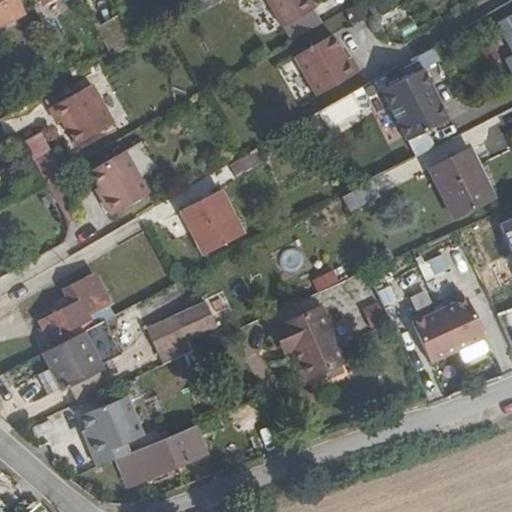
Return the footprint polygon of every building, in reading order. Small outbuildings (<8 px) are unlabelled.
[(21,0),(0,0),(0,27),(28,13),(21,0)] [(295,42),(326,25),(317,11),(319,11),(312,0),(268,0),(285,29),(287,28),(295,42)] [(511,14),(500,21),(511,43),(511,56),(509,57),(511,62),(511,14)] [(96,30),(114,53),(130,41),(111,17),(96,30)] [(337,38),(299,60),(322,100),(364,75),(356,61),(351,63),(337,38)] [(427,71),(386,92),(409,136),(450,115),(427,71)] [(97,85),(73,99),(56,108),(55,109),(62,123),(67,121),(81,146),(119,124),(97,85)] [(56,108),(73,99),(69,91),(51,102),(56,108)] [(327,131),(361,111),(351,94),(316,114),(327,131)] [(408,139),(412,154),(432,148),(428,134),(408,139)] [(474,147),(431,169),(456,218),(500,197),(474,147)] [(268,162),(261,150),(247,158),(234,165),(241,177),(268,162)] [(108,199),(105,201),(114,217),(152,196),(129,153),(93,174),(102,189),(108,199)] [(398,180),(423,168),(417,156),(392,168),(398,180)] [(356,192),(346,197),(352,210),(383,193),(377,181),(356,192)] [(99,191),(105,201),(108,199),(102,189),(99,191)] [(222,190),(183,209),(208,254),(246,234),(222,190)] [(52,205),(60,200),(55,192),(47,196),(52,205)] [(511,217),(500,223),(511,251),(511,217)] [(324,293),(344,283),(338,269),(317,279),(324,293)] [(35,323),(50,350),(95,327),(90,317),(110,306),(96,279),(62,296),(66,307),(35,323)] [(431,364),(458,352),(464,365),(491,353),(465,297),(411,321),(431,364)] [(164,365),(194,351),(188,340),(218,326),(207,301),(147,328),(164,365)] [(313,311),(308,313),(334,369),(339,367),(313,311)] [(510,345),(511,344),(511,311),(498,317),(510,345)] [(308,313),(267,332),(277,357),(282,355),(295,386),(334,369),(308,313)] [(50,350),(47,352),(57,370),(67,390),(74,386),(98,374),(123,360),(105,322),(95,327),(50,350)] [(277,357),(267,332),(261,334),(271,360),(277,357)] [(282,355),(277,357),(290,388),(295,386),(282,355)] [(67,390),(57,370),(42,377),(53,397),(67,390)] [(74,386),(83,402),(107,391),(98,374),(74,386)] [(88,440),(94,455),(127,441),(145,434),(129,394),(82,413),(88,428),(92,438),(88,440)] [(258,399),(251,401),(255,410),(262,407),(258,399)] [(131,451),(120,456),(131,481),(146,475),(147,477),(188,459),(189,461),(209,454),(197,424),(131,451)] [(84,430),(88,440),(92,438),(88,428),(84,430)] [(127,441),(94,455),(98,465),(120,456),(131,451),(127,441)]
